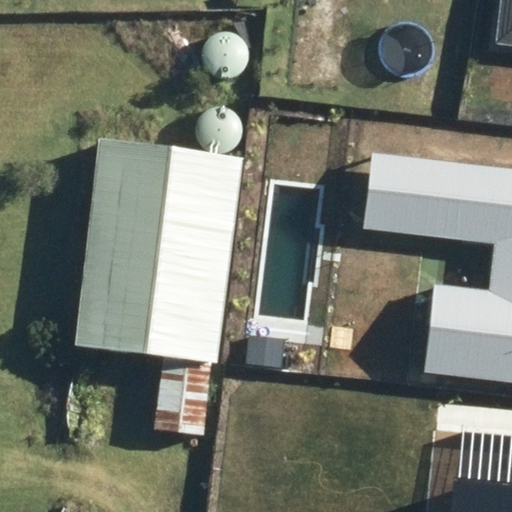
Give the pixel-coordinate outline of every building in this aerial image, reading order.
[(511,0),(504,0),(500,40),(511,41),(511,0)] [(169,362),(160,432),(206,438),(216,365),(227,367),(252,163),(108,145),(82,351),(169,362)] [(511,170),(369,154),(361,229),(494,244),(489,287),(432,280),(421,373),(511,383),(511,170)] [(0,196),(0,346),(25,352),(58,201),(2,189),(0,196)] [(511,511),(511,483),(457,479),(454,511),(511,511)]
